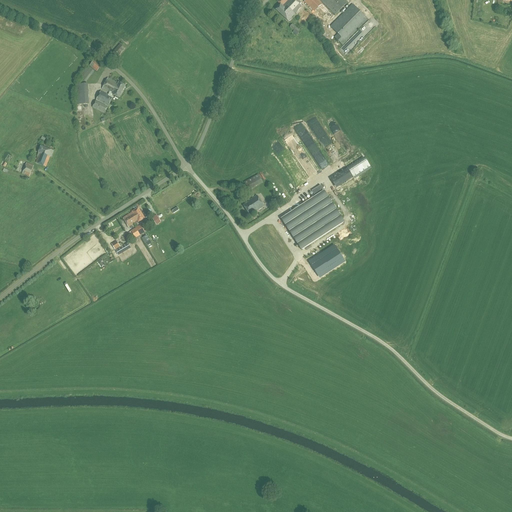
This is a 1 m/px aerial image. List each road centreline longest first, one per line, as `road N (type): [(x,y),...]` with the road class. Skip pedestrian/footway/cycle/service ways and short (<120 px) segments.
road 1 (unclassified): [(511,438),(432,389),(382,342),(274,279),(185,165)]
road 2 (unclassified): [(185,165),(143,97),(108,62),(0,7)]
road 3 (unclassified): [(0,295),(185,165)]
road 4 (unclassified): [(185,165),(246,26),(266,0)]
